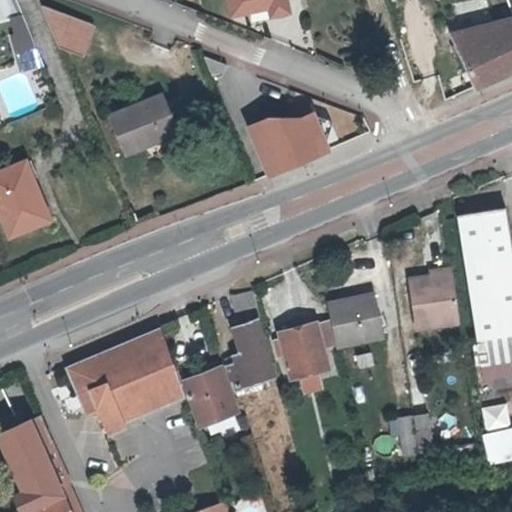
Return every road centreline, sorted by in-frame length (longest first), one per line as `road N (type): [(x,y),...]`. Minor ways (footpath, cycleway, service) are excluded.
road 1 (primary): [(416,167),(0,327)]
road 2 (residential): [(416,167),(385,108),(108,0)]
